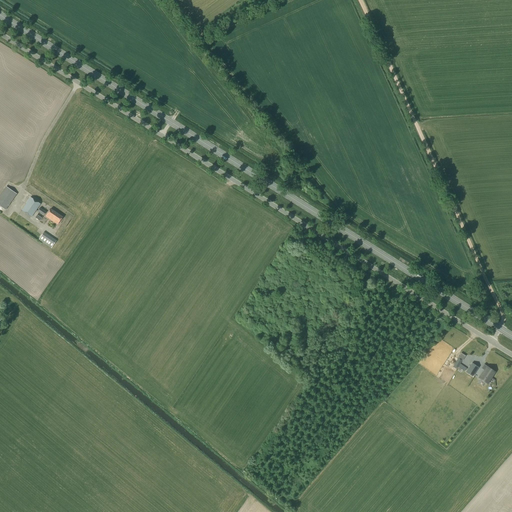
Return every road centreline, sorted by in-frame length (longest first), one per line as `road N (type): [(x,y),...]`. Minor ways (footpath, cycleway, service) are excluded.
road 1 (unclassified): [(511,354),(161,136)]
road 2 (primary): [(511,335),(170,121)]
road 3 (track): [(491,341),(503,315),(360,0)]
road 4 (primary): [(170,121),(0,15)]
road 5 (unclassified): [(161,136),(0,36)]
